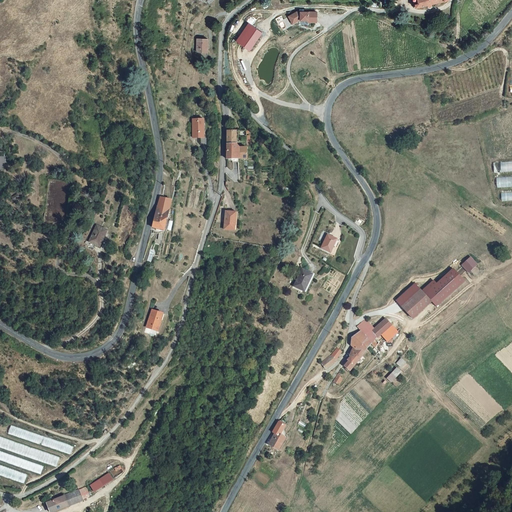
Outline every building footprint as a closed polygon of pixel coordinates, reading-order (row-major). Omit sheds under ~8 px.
[(298,12),(290,16),(293,23),(300,20),(310,20),(310,22),(318,22),(318,12),(298,12)] [(264,34),(250,24),(237,41),(251,51),(264,34)] [(209,38),(197,38),(197,51),(209,51),(209,38)] [(192,137),(203,137),(203,119),(192,119),(192,137)] [(227,131),(227,144),(237,144),(236,131),(227,131)] [(240,147),(237,144),(227,144),(227,159),(240,159),(240,147)] [(240,147),(240,159),(248,158),(247,147),(240,147)] [(511,161),(494,163),(495,172),(511,171),(511,161)] [(511,176),(498,178),(498,187),(511,186),(511,176)] [(511,192),(502,193),(503,201),(511,200),(511,192)] [(166,230),(172,202),(161,199),(159,208),(157,207),(155,215),(152,227),(166,230)] [(227,210),(225,228),(235,228),(237,211),(227,210)] [(90,240),(100,244),(101,244),(108,228),(97,224),(90,240)] [(322,248),(331,252),(338,239),(330,235),(322,248)] [(471,257),(461,265),(468,273),(478,265),(471,257)] [(453,268),(437,283),(434,279),(422,290),(432,303),(436,307),(465,281),(453,268)] [(302,278),(300,277),(296,289),(308,293),(313,275),(304,272),(302,278)] [(422,290),(415,283),(396,299),(413,319),(432,303),(422,290)] [(164,315),(154,311),(146,333),(157,337),(164,315)] [(374,328),(373,327),(365,335),(362,332),(352,338),(351,345),(357,349),(348,359),(350,361),(344,368),(349,372),(371,344),(378,337),(379,338),(381,335),(392,325),(386,318),(374,328)] [(362,332),(365,335),(373,327),(366,319),(357,326),(362,332)] [(399,331),(392,325),(381,335),(388,342),(399,331)] [(331,355),(321,363),(326,369),(337,361),(336,359),(342,352),(337,347),(331,355)] [(402,358),(397,363),(402,368),(407,362),(402,358)] [(392,383),(402,372),(397,367),(387,379),(392,383)] [(333,381),(340,385),(344,378),(338,374),(333,381)] [(279,421),(273,432),(276,433),(280,435),(281,434),(286,425),(279,421)] [(8,435),(71,454),(74,445),(11,426),(8,435)] [(280,435),(276,433),(269,444),(278,450),(286,437),(281,434),(280,435)] [(0,460),(42,473),(45,463),(57,467),(61,455),(0,437),(0,460)] [(0,474),(25,482),(28,473),(0,464),(0,474)] [(111,473),(91,485),(96,493),(115,480),(111,473)] [(78,491),(64,496),(67,506),(81,501),(78,491)] [(52,511),(67,506),(64,496),(46,502),(48,508),(50,507),(52,511)]
